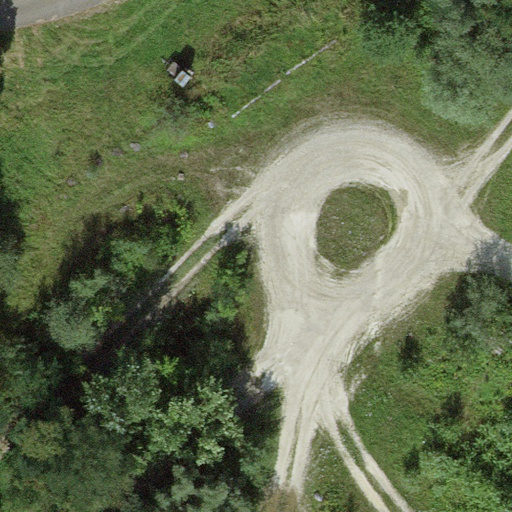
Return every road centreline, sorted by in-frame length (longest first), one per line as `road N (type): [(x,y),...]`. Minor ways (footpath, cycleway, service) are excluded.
road 1 (track): [(263,213),(0,443)]
road 2 (track): [(511,104),(445,193),(439,223),(401,283),(316,314)]
road 3 (track): [(388,511),(314,371),(316,314)]
road 4 (track): [(263,213),(317,161),(353,150),(445,193)]
road 5 (track): [(282,511),(314,371)]
